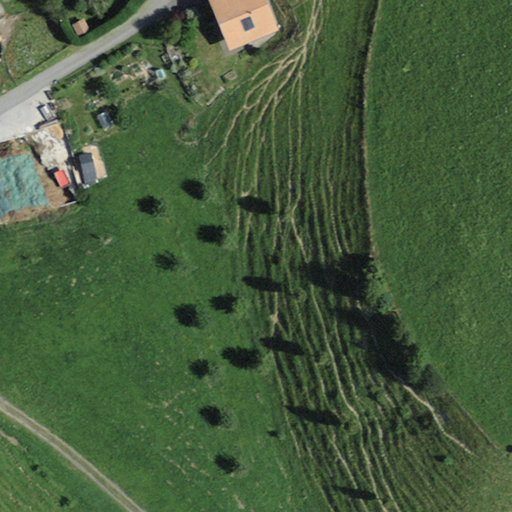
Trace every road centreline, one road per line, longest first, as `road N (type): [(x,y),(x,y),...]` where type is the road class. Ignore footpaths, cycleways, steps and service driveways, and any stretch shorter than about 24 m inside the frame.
road 1 (residential): [(0,107),(161,0)]
road 2 (track): [(0,401),(135,511)]
